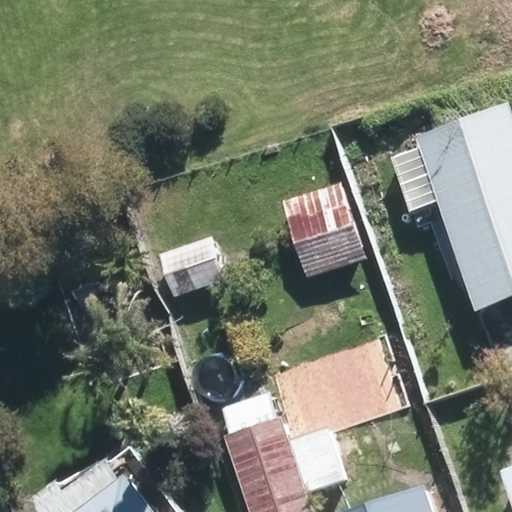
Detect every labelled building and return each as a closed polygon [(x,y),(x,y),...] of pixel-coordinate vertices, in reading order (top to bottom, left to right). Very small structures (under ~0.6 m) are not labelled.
[(300,57),(247,0),(244,0),(215,27),(268,86),(300,57)] [(511,127),(507,114),(423,142),(480,310),(511,299),(511,127)] [(338,193),(290,210),(312,273),(360,257),(338,193)] [(222,279),(213,247),(168,260),(178,292),(222,279)] [(308,511),(283,432),(234,447),(255,511),(308,511)] [(432,511),(428,498),(384,511),(432,511)] [(140,511),(131,499),(112,511),(140,511)]
